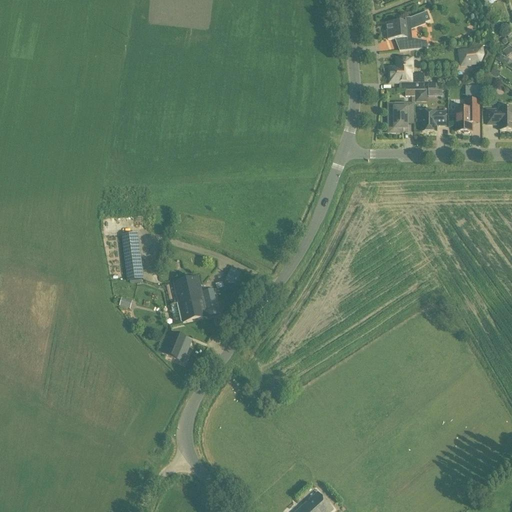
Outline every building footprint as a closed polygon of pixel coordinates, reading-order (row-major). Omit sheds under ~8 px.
[(408,40),(407,31),(425,24),(430,22),(427,12),(410,19),(410,21),(406,22),(386,24),(388,41),(407,39),(408,51),(399,52),(428,50),(427,43),(408,40)] [(458,51),(460,69),(481,66),(485,56),(483,47),(458,51)] [(412,75),(412,59),(396,59),(396,68),(389,68),(389,84),(410,84),(410,91),(424,91),(424,75),(412,75)] [(466,97),(482,97),(482,87),(465,87),(466,97)] [(457,133),(472,133),(471,124),(478,124),(478,102),(466,102),(466,110),(456,110),(457,133)] [(389,133),(396,133),(396,130),(406,129),(406,115),(412,115),(412,106),(389,106),(389,133)] [(511,108),(500,109),(500,111),(487,112),(487,126),(500,126),(500,132),(511,131),(511,108)] [(436,114),(436,113),(422,113),(422,133),(436,133),(436,127),(446,127),(446,114),(436,114)] [(143,265),(143,233),(127,233),(127,252),(141,252),(141,256),(137,256),(137,265),(143,265)] [(173,284),(182,323),(219,315),(213,290),(202,293),(199,278),(173,284)] [(130,310),(133,302),(122,299),(119,307),(130,310)] [(183,364),(193,341),(169,332),(160,354),(183,364)] [(332,511),(334,511),(318,493),(296,511),(332,511)]
